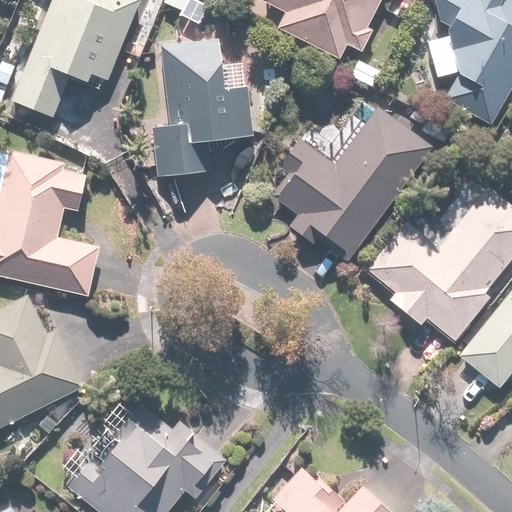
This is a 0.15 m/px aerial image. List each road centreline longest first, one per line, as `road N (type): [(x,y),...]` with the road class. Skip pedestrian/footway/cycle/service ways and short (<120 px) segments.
road 1 (residential): [(355,377),(250,372),(178,327),(166,308),(201,252),(233,250),(316,304),(338,349)]
road 2 (residential): [(511,505),(355,377)]
